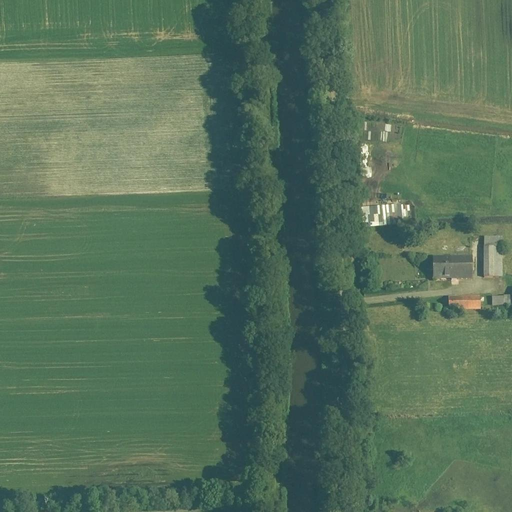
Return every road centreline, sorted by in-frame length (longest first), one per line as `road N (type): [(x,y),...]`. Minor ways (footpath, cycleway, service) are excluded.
road 1 (unclassified): [(325,0),(343,302),(336,511)]
road 2 (unclassified): [(256,511),(235,0)]
road 3 (unknown): [(343,302),(483,305)]
